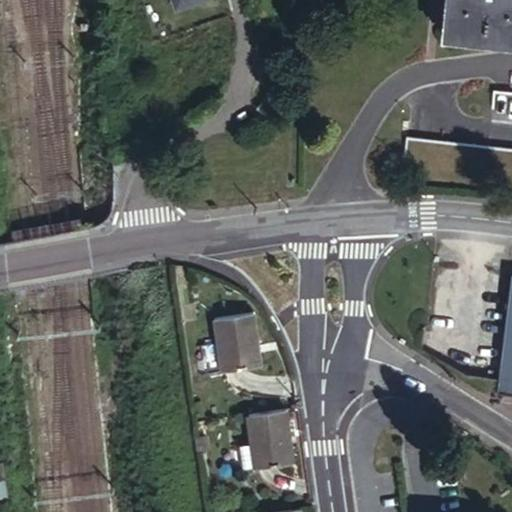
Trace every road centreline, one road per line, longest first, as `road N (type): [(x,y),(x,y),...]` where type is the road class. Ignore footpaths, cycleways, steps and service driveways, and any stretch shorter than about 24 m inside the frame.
road 1 (residential): [(237,0),(244,55),(214,113),(159,154),(146,179),(144,239)]
road 2 (residential): [(163,237),(248,268),(291,320),(307,384)]
road 3 (residential): [(345,348),(417,374),(511,433)]
road 4 (residential): [(320,219),(307,384)]
road 5 (tertiary): [(163,237),(320,219)]
road 6 (tertiary): [(0,263),(144,239)]
road 7 (tertiary): [(371,215),(511,222)]
road 8 (residential): [(345,348),(356,250),(371,215)]
